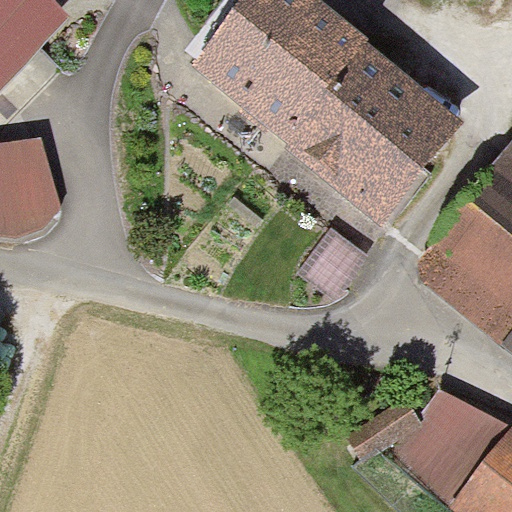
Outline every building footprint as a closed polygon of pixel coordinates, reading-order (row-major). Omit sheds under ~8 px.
[(0,0),(0,93),(71,17),(53,0),(0,0)] [(319,0),(247,0),(194,64),(291,138),(283,149),(382,223),(462,118),(363,43),(364,37),(319,0)] [(61,209),(43,136),(0,142),(0,239),(17,242),(61,209)] [(511,159),(416,276),(511,351),(511,159)] [(342,238),(312,282),(350,308),(381,264),(342,238)] [(511,511),(511,425),(440,390),(423,412),(428,418),(422,422),(402,443),(394,450),(451,506),(450,507),(456,511),(511,511)] [(406,401),(348,436),(361,458),(398,438),(402,443),(422,422),(406,401)]
